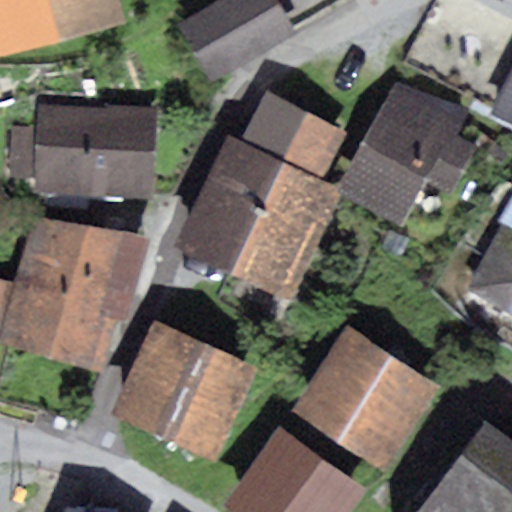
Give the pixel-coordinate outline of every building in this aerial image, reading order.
[(0,0),(0,60),(125,26),(118,0),(0,0)] [(276,0),(219,0),(176,25),(210,83),(296,34),(276,0)] [(511,65),(487,114),(511,127),(511,65)] [(340,188),(338,193),(402,227),(424,179),(450,195),(473,147),(452,136),(467,110),(396,84),(340,188)] [(230,274),(306,113),(264,93),(241,141),(229,135),(175,248),(230,274)] [(103,109),(36,104),(35,128),(31,178),(31,189),(152,197),(158,107),(103,104),(103,109)] [(306,113),(230,274),(287,301),(338,193),(340,188),(322,180),(345,131),(306,113)] [(7,177),(31,178),(35,128),(11,127),(7,177)] [(511,204),(464,289),(511,315),(511,204)] [(151,239),(34,217),(0,339),(0,342),(100,371),(115,317),(128,320),(151,239)] [(0,325),(12,284),(0,280),(0,325)] [(255,367),(153,321),(110,414),(213,461),(255,367)] [(346,327),(290,412),(378,471),(435,387),(346,327)] [(511,511),(511,445),(484,424),(417,511),(511,511)] [(279,429),(223,508),(228,511),(351,511),(366,491),(279,429)]
